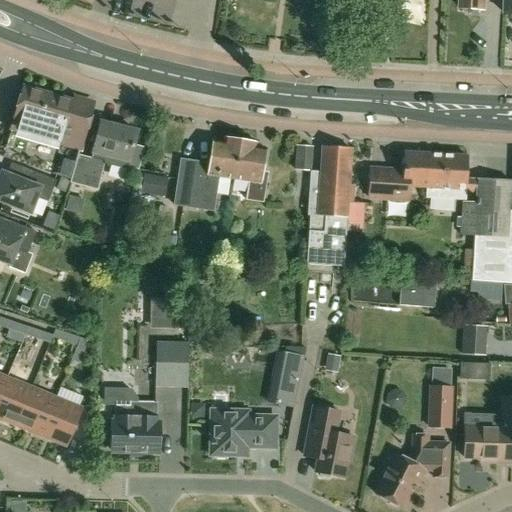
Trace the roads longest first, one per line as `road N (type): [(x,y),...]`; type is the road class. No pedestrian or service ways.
road 1 (primary): [(511,111),(239,90),(30,31)]
road 2 (residential): [(310,511),(278,494),(161,488)]
road 3 (residential): [(0,456),(82,488),(127,489)]
